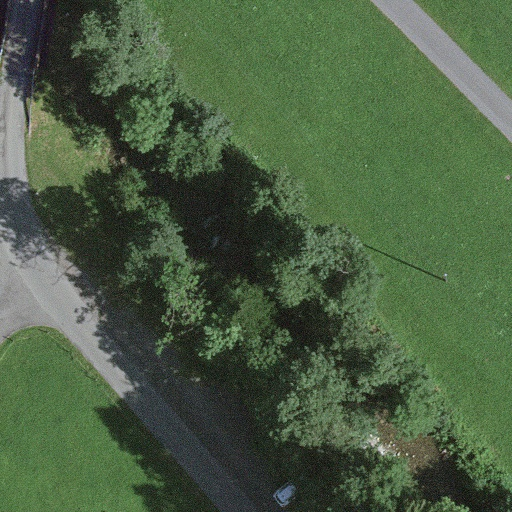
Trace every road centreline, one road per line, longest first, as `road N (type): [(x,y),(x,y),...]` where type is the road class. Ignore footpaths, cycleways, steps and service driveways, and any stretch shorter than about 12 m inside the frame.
road 1 (unclassified): [(246,511),(32,250),(8,160),(27,0)]
road 2 (track): [(511,136),(376,0)]
